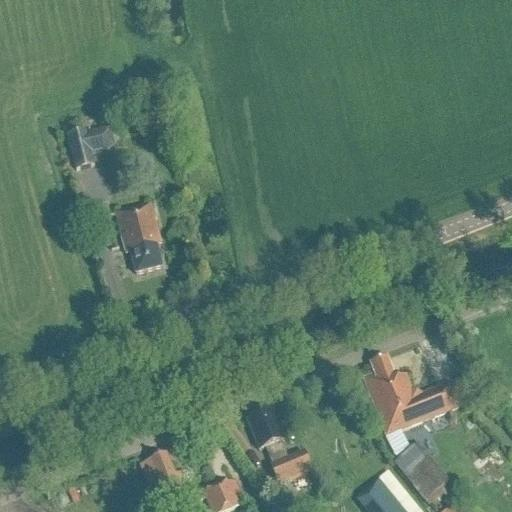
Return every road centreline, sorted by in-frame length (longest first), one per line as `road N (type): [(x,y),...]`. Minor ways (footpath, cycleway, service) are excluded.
road 1 (unclassified): [(0,498),(511,295)]
road 2 (tertiary): [(0,408),(511,207)]
